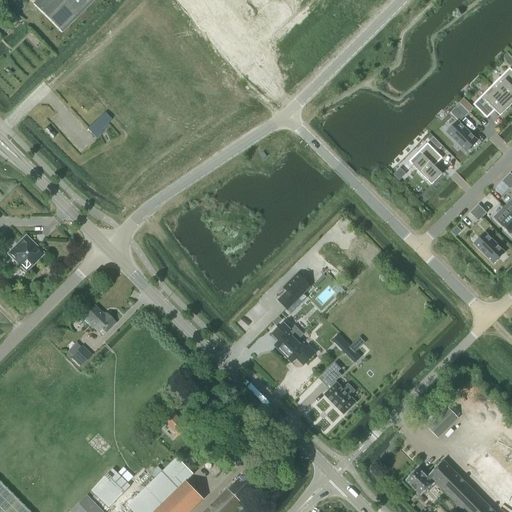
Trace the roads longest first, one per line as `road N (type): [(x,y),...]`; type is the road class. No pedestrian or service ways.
road 1 (tertiary): [(330,473),(106,247)]
road 2 (unclassified): [(284,116),(150,203),(106,247)]
road 3 (residential): [(417,248),(284,116)]
road 4 (unclassified): [(361,447),(488,319)]
road 5 (unclassified): [(401,0),(284,116)]
road 6 (tertiary): [(106,247),(0,142)]
road 7 (residential): [(417,248),(511,154)]
